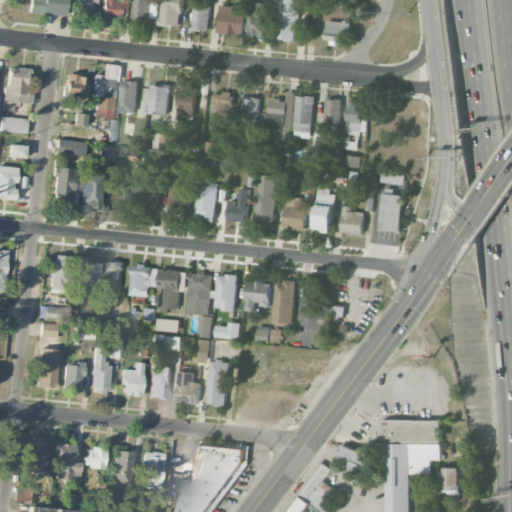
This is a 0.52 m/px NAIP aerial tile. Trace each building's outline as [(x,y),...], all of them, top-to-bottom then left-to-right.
[(66,15),(66,0),(29,0),(29,13),(66,15)] [(74,0),(74,13),(92,14),(92,0),(74,0)] [(103,0),(101,18),(123,20),(125,0),(103,0)] [(134,0),(133,18),(151,20),(153,0),(134,0)] [(183,25),(183,0),(162,0),(162,24),(183,25)] [(297,41),(301,0),(281,0),(277,38),(297,41)] [(248,35),(264,38),(271,4),(254,1),(248,35)] [(211,4),(194,4),(194,29),(210,30),(211,4)] [(243,34),(244,6),(220,5),(219,33),(243,34)] [(326,43),(349,44),(349,21),(327,21),(326,43)] [(28,69),(7,67),(3,110),(29,113),(31,93),(26,93),(28,69)] [(93,111),(114,112),(116,77),(95,76),(93,111)] [(85,98),(86,78),(66,77),(65,97),(85,98)] [(137,112),(138,80),(122,80),(120,112),(137,112)] [(168,114),(171,85),(152,84),(149,112),(168,114)] [(195,115),(196,87),(180,87),(179,115),(195,115)] [(296,92),(288,91),(287,100),(269,98),(266,129),(284,131),(282,149),(287,149),(288,138),(292,138),(296,92)] [(212,129),(231,130),(233,93),(214,92),(212,129)] [(295,137),(312,137),(314,96),(296,95),(295,137)] [(242,128),(258,128),(260,97),(243,97),(242,128)] [(342,99),(326,98),(325,124),(341,125),(342,99)] [(345,132),(365,134),(368,101),(349,99),(345,132)] [(86,126),(87,114),(75,113),(74,125),(86,126)] [(0,132),(27,133),(27,118),(1,117),(0,132)] [(159,148),(172,150),(173,134),(161,133),(159,148)] [(85,141),(56,140),(56,154),(84,155),(85,141)] [(357,142),(345,140),(344,149),(357,149),(357,142)] [(214,142),(204,141),(204,152),(214,153),(214,142)] [(24,159),(26,146),(10,144),(8,157),(24,159)] [(114,146),(100,146),(100,159),(113,160),(114,146)] [(141,155),(122,154),(121,172),(141,173),(141,155)] [(343,166),(360,167),(361,156),(344,155),(343,166)] [(16,167),(0,166),(0,198),(15,199),(16,167)] [(80,193),(82,170),(55,167),(52,201),(72,203),(73,193),(80,193)] [(257,172),(249,171),(248,186),(256,187),(257,172)] [(164,176),(144,172),(137,212),(157,215),(164,176)] [(81,207),(101,208),(102,174),(82,173),(81,207)] [(257,220),(275,221),(276,175),(258,175),(257,220)] [(217,220),(218,182),(198,182),(197,219),(217,220)] [(314,229),(331,232),(336,194),(330,193),(331,186),(319,185),(314,229)] [(169,212),(188,213),(189,197),(182,197),(182,187),(171,186),(169,212)] [(249,188),(240,188),(239,202),(229,202),(228,220),(247,221),(249,188)] [(406,195),(394,194),(394,189),(385,188),(380,229),(401,232),(406,195)] [(285,228),(307,229),(307,197),(285,197),(285,228)] [(352,210),(353,206),(345,205),(341,231),(363,235),(366,212),(352,210)] [(68,255),(51,255),(50,290),(67,291),(68,255)] [(104,261),(101,293),(120,295),(123,263),(104,261)] [(74,290),(98,291),(100,264),(75,262),(74,290)] [(159,266),(133,265),(131,295),(151,296),(151,286),(158,286),(159,266)] [(159,310),(179,311),(180,291),(187,292),(187,270),(161,269),(159,310)] [(213,273),(191,271),(187,312),(209,314),(213,273)] [(239,275),(219,274),(216,309),(237,310),(239,275)] [(276,280),(275,321),(295,322),(297,280),(276,280)] [(256,310),(256,305),(272,305),(272,282),(247,281),(246,310),(256,310)] [(345,305),(334,305),(334,316),(345,316),(345,305)] [(38,318),(64,319),(65,307),(39,306),(38,318)] [(199,336),(212,336),(213,315),(200,315),(199,336)] [(180,319),(158,318),(157,330),(179,331),(180,319)] [(57,324),(41,322),(39,336),(55,339),(57,324)] [(257,341),(270,342),(271,326),(258,325),(257,341)] [(95,326),(78,326),(77,339),(94,340),(95,326)] [(283,342),(283,329),(273,329),(272,342),(283,342)] [(181,337),(156,334),(155,346),(180,349),(181,337)] [(122,337),(109,337),(108,358),(121,358),(122,337)] [(210,362),(211,339),(197,338),(196,361),(210,362)] [(151,356),(152,345),(139,344),(139,356),(151,356)] [(104,348),(93,347),(91,393),(107,393),(109,363),(104,363),(104,348)] [(57,387),(58,349),(38,348),(37,387),(57,387)] [(213,359),(208,403),(226,405),(231,362),(213,359)] [(121,369),(121,381),(123,381),(122,396),(142,397),(143,363),(134,362),(134,370),(121,369)] [(64,363),(62,387),(82,388),(83,364),(64,363)] [(149,398),(170,399),(171,365),(150,365),(149,398)] [(200,402),(201,382),(195,382),(195,372),(179,371),(178,402),(200,402)] [(443,419),(376,420),(376,444),(386,444),(386,511),(410,511),(411,474),(433,474),(433,460),(444,460),(443,419)] [(45,472),(48,439),(31,437),(27,470),(45,472)] [(79,482),(81,462),(74,461),(76,445),(55,442),(54,454),(58,454),(55,480),(79,482)] [(178,511),(225,511),(233,448),(198,444),(194,480),(178,478),(175,507),(179,507),(178,511)] [(341,456),(351,460),(348,467),(369,474),(375,457),(345,445),(341,456)] [(85,447),(85,467),(104,468),(105,448),(85,447)] [(112,484),(131,485),(132,451),(114,450),(112,484)] [(140,487),(161,488),(162,453),(142,452),(140,487)] [(324,481),(333,468),(321,461),(299,492),(325,511),(339,491),(324,481)] [(463,468),(441,468),(442,495),(471,494),(471,485),(463,486),(463,468)] [(35,487),(15,486),(15,501),(35,502),(35,487)] [(305,511),(312,504),(302,496),(288,511),(305,511)]
